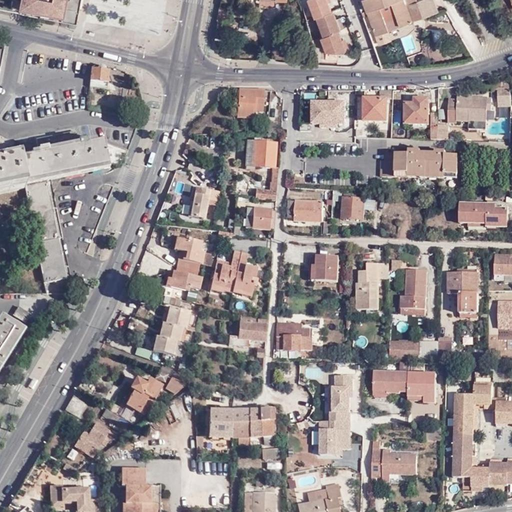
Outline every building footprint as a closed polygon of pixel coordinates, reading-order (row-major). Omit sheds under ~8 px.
[(22,0),(21,9),(77,20),(80,0),(22,0)] [(323,38),(329,52),(346,54),(348,50),(341,31),(343,31),(336,12),(334,12),(330,0),(310,0),(317,18),(319,18),(326,37),(323,38)] [(362,0),(375,35),(412,22),(411,17),(422,14),(424,18),(438,13),(433,0),(421,0),(418,1),(417,0),(362,0)] [(221,5),(219,20),(230,22),(233,7),(221,5)] [(411,17),(412,22),(424,18),(422,14),(411,17)] [(435,49),(435,59),(468,57),(467,47),(435,49)] [(106,68),(105,66),(102,66),(100,68),(100,70),(92,69),(90,88),(107,90),(109,71),(107,71),(106,68)] [(244,90),(239,90),(237,116),(253,117),(254,111),(254,104),(264,104),(265,91),(244,90)] [(497,107),(510,107),(510,90),(497,91),(497,107)] [(414,103),(405,104),(405,125),(429,125),(429,98),(415,97),(414,103)] [(387,99),(365,99),(365,121),(388,121),(387,99)] [(488,113),(488,100),(459,101),(459,103),(449,103),(449,123),(458,123),(458,120),(471,120),(471,125),(488,126),(488,113)] [(431,112),(431,139),(439,139),(439,125),(439,112),(431,112)] [(268,122),(267,137),(277,137),(277,122),(268,122)] [(439,125),(439,139),(449,139),(449,126),(439,125)] [(80,148),(79,143),(76,131),(36,139),(39,150),(48,149),(49,154),(80,148)] [(109,166),(104,143),(88,147),(87,144),(87,141),(79,143),(80,148),(49,154),(48,149),(39,150),(39,153),(40,156),(20,160),(25,187),(37,244),(36,244),(45,284),(69,279),(48,179),(109,166)] [(256,187),(255,198),(276,201),(279,170),(273,170),(276,144),(246,142),(244,167),(272,170),(271,183),(269,184),(269,188),(256,187)] [(447,149),(436,149),(436,154),(422,154),(422,149),(410,149),(410,153),(388,153),(387,160),(384,161),(385,177),(460,177),(461,160),(455,160),(455,154),(447,154),(447,149)] [(0,192),(25,187),(20,160),(10,162),(0,151),(0,192)] [(195,194),(194,202),(193,205),(190,205),(188,216),(205,219),(211,189),(202,188),(200,195),(195,194)] [(325,190),(300,189),(300,196),(313,196),(313,203),(293,202),(293,207),(296,207),(295,218),(295,221),(323,223),(323,197),(325,197),(325,190)] [(365,199),(365,191),(346,191),(344,198),(342,197),(341,219),(364,221),(364,210),(373,210),(374,200),(365,199)] [(293,207),(293,202),(288,202),(288,218),(295,218),(296,207),(293,207)] [(486,225),(507,226),(507,210),(494,210),(494,204),(459,204),(458,225),(486,225)] [(270,229),(271,211),(271,209),(254,207),(253,215),(246,215),(245,228),(270,229)] [(325,235),(332,236),(333,222),(325,221),(325,235)] [(183,259),(200,262),(203,263),(205,251),(202,251),(203,241),(189,237),(188,239),(177,237),(175,249),(180,249),(185,250),(183,259)] [(225,264),(226,261),(218,259),(216,266),(210,289),(222,292),(223,290),(232,292),(233,289),(242,291),(241,294),(251,296),(255,281),(251,280),(252,276),(256,277),(258,268),(245,265),(248,252),(235,249),(232,262),(231,266),(225,264)] [(318,267),(317,282),(338,283),(340,258),(314,256),(313,267),(318,267)] [(511,256),(495,257),(495,282),(507,282),(507,276),(511,275),(511,256)] [(197,275),(200,262),(183,259),(178,258),(176,270),(173,269),(172,277),(168,276),(166,284),(189,289),(190,286),(200,289),(202,276),(197,275)] [(403,261),(393,261),(393,271),(402,271),(403,261)] [(379,281),(390,282),(390,265),(369,265),(369,273),(361,273),(361,291),(358,291),(358,311),(366,312),(379,312),(379,281)] [(413,308),(414,313),(426,313),(427,270),(407,270),(406,296),(402,296),(402,308),(413,308)] [(467,274),(458,274),(449,274),(448,294),(460,294),(461,315),(478,316),(479,278),(467,278),(467,274)] [(497,329),(511,329),(511,299),(497,299),(497,329)] [(190,311),(169,306),(165,322),(162,322),(159,336),(156,335),(152,348),(173,353),(176,340),(180,340),(183,327),(186,327),(190,311)] [(33,315),(20,307),(15,316),(27,323),(33,315)] [(268,319),(240,312),(238,335),(229,334),(228,344),(247,346),(248,340),(266,341),(268,319)] [(378,320),(379,312),(366,312),(366,320),(378,320)] [(0,373),(26,332),(3,318),(0,323),(0,373)] [(279,351),(302,351),(303,326),(295,326),(296,320),(281,319),(279,351)] [(314,330),(320,330),(320,326),(303,326),(302,351),(314,351),(314,330)] [(389,340),(399,340),(399,329),(389,329),(389,340)] [(389,359),(439,359),(439,340),(419,340),(399,340),(389,340),(389,359)] [(439,359),(460,359),(459,357),(463,358),(463,352),(452,352),(452,340),(439,340),(439,359)] [(319,365),(301,365),(300,381),(318,381),(319,365)] [(166,381),(169,373),(159,370),(156,377),(166,381)] [(436,374),(374,372),(374,397),(387,397),(388,392),(408,392),(408,401),(424,401),(424,404),(436,404),(436,374)] [(98,384),(84,376),(79,387),(92,394),(98,384)] [(126,404),(144,414),(151,409),(153,410),(154,406),(156,407),(159,401),(154,399),(162,385),(150,377),(147,383),(136,377),(130,387),(134,389),(126,404)] [(176,393),(189,383),(171,377),(166,388),(176,393)] [(492,407),(492,398),(492,385),(486,385),(486,382),(474,381),(474,390),(473,394),(474,403),(484,403),(484,407),(492,407)] [(474,408),(474,403),(473,394),(465,394),(456,394),(455,415),(477,415),(477,408),(474,408)] [(87,403),(74,395),(71,400),(66,409),(79,416),(87,403)] [(497,401),(506,402),(506,398),(492,398),(492,407),(497,407),(497,401)] [(511,423),(511,401),(506,402),(497,401),(497,407),(496,426),(503,426),(504,423),(507,423),(511,423)] [(209,436),(232,437),(232,423),(233,410),(233,406),(224,406),(223,424),(209,423),(209,436)] [(274,408),(259,409),(260,422),(261,422),(273,421),(273,420),(274,419),(274,408)] [(249,409),(233,410),(232,423),(250,422),(249,409)] [(259,409),(249,409),(250,422),(250,437),(261,436),(261,422),(260,422),(259,409)] [(477,423),(477,415),(455,415),(455,435),(473,435),(473,429),(473,423),(477,423)] [(347,421),(338,420),(331,420),(322,420),(321,441),(337,442),(346,442),(346,448),(346,449),(353,449),(354,430),(347,430),(347,421)] [(273,421),(261,422),(261,436),(263,436),(272,435),(273,421)] [(78,449),(91,457),(102,439),(109,443),(114,435),(108,431),(109,430),(95,422),(87,436),(82,433),(78,440),(82,443),(78,449)] [(250,422),(232,423),(232,437),(239,437),(239,446),(250,445),(250,437),(250,422)] [(272,443),(272,435),(263,436),(264,444),(272,443)] [(473,435),(455,435),(454,455),(476,456),(476,449),(472,448),(472,443),(473,435)] [(250,437),(250,445),(260,445),(264,444),(263,436),(261,436),(250,437)] [(74,447),(78,449),(82,443),(78,440),(74,447)] [(285,457),(285,447),(262,448),(262,458),(285,457)] [(74,461),(77,451),(69,448),(66,458),(74,461)] [(385,477),(391,477),(391,474),(416,474),(417,454),(391,453),(391,450),(374,449),(374,477),(385,477)] [(476,456),(454,455),(454,476),(463,477),(472,477),(472,468),(472,463),(476,463),(476,456)] [(490,464),(490,484),(508,484),(508,463),(501,463),(498,463),(498,459),(490,459),(490,464)] [(66,463),(63,467),(72,472),(74,468),(66,463)] [(472,477),(472,481),(472,490),(483,490),(483,486),(490,486),(490,484),(490,464),(483,465),(483,469),(472,468),(472,477)] [(52,502),(65,501),(78,500),(78,511),(94,511),(94,499),(89,499),(89,488),(64,489),(64,485),(52,486),(52,502)] [(341,496),(339,486),(327,489),(328,498),(310,502),(297,504),(298,511),(339,511),(337,496),(341,496)] [(328,498),(327,489),(308,492),(310,502),(328,498)] [(274,511),(275,491),(245,490),(244,511),(274,511)]
